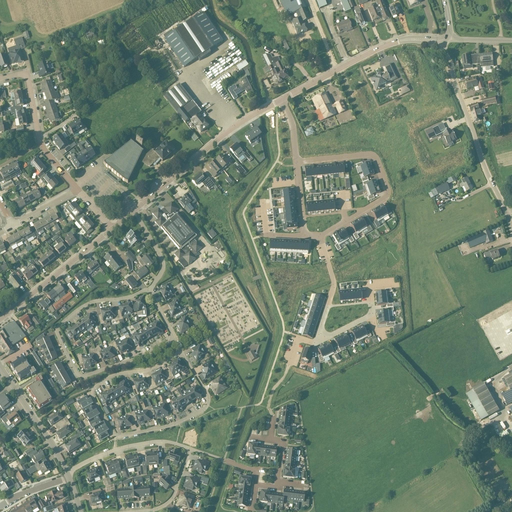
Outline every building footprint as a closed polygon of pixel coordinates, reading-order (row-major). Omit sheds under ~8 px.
[(287,16),(291,14),(294,21),(291,22),(294,29),(297,35),(307,31),(303,22),(309,20),(304,9),(306,9),(302,0),(279,0),(286,15),(287,16)] [(323,0),(314,0),(319,9),(326,6),(323,0)] [(339,0),(344,12),(350,9),(346,0),(339,0)] [(382,17),(384,21),(389,19),(382,0),(376,3),(377,6),(368,9),(373,21),(382,17)] [(394,6),(395,7),(389,10),(392,17),(398,14),(397,12),(401,10),(398,4),(394,6)] [(356,15),(360,26),(367,23),(363,12),(356,15)] [(205,14),(167,39),(186,68),(224,42),(205,14)] [(343,32),(343,33),(352,29),(348,20),(336,25),(339,33),(343,32)] [(88,39),(94,36),(92,31),(89,32),(89,31),(85,33),(88,39)] [(14,41),(14,42),(16,47),(8,50),(13,64),(17,62),(18,64),(24,62),(18,46),(24,45),(21,38),(14,41)] [(287,40),(282,43),(286,52),(291,49),(287,40)] [(273,65),(269,54),(265,54),(271,66),(267,68),(265,65),(262,66),(266,74),(272,71),(274,75),(273,75),(278,84),(283,82),(282,80),(284,80),(278,68),(275,70),(273,65)] [(271,55),(269,54),(273,65),(275,70),(278,68),(284,80),(288,77),(285,70),(284,70),(278,57),(273,58),(272,58),(271,55)] [(494,67),(493,61),(492,54),(476,55),(462,57),(463,67),(464,70),(473,69),(472,65),(478,65),(481,64),(481,68),(494,67)] [(6,55),(0,56),(0,65),(1,68),(7,66),(6,62),(8,62),(6,55)] [(37,74),(39,78),(50,74),(46,63),(38,66),(40,73),(37,74)] [(370,79),(376,91),(382,88),(381,86),(386,84),(386,85),(391,83),(390,81),(396,78),(390,65),(383,68),(386,74),(382,75),(381,76),(381,75),(377,77),(376,78),(375,77),(370,79)] [(465,80),(468,89),(478,86),(476,77),(465,80)] [(40,89),(41,91),(53,87),(49,78),(42,80),(43,83),(41,84),(42,88),(41,88),(41,89),(40,89)] [(238,98),(236,96),(245,91),(247,95),(252,91),(246,78),(241,80),(243,85),(237,89),(235,86),(228,90),(234,100),(238,98)] [(179,84),(164,97),(168,102),(169,103),(173,108),(176,112),(185,123),(189,119),(191,121),(199,115),(202,112),(179,84)] [(53,87),(41,91),(41,93),(43,92),(43,93),(44,93),(45,97),(55,93),(53,87)] [(12,99),(12,101),(22,99),(21,92),(21,93),(20,90),(10,92),(10,94),(14,94),(15,98),(12,99)] [(55,93),(45,97),(46,100),(46,101),(45,102),(45,103),(53,101),(57,100),(55,93)] [(317,111),(315,111),(320,121),(335,114),(333,115),(331,109),(336,107),(339,114),(345,111),(341,101),(335,104),(335,105),(332,106),(329,105),(328,103),(329,102),(326,94),(312,100),(317,111)] [(10,108),(11,111),(23,109),(22,106),(23,106),(22,99),(12,101),(13,108),(10,108)] [(45,103),(42,105),(42,106),(43,106),(44,107),(45,107),(46,110),(55,107),(53,101),(45,103)] [(477,104),(469,107),(471,113),(474,122),(481,120),(478,110),(479,110),(477,104)] [(55,107),(46,110),(47,114),(46,114),(47,115),(46,116),(46,117),(58,113),(55,107)] [(17,113),(18,119),(26,118),(24,112),(23,112),(23,109),(11,111),(11,114),(17,113)] [(58,113),(46,117),(47,119),(48,118),(48,119),(49,119),(50,123),(60,120),(58,113)] [(199,115),(191,121),(200,133),(208,127),(199,115)] [(27,125),(26,118),(18,119),(18,120),(15,120),(17,130),(23,129),(23,126),(27,125)] [(78,121),(73,124),(78,133),(83,130),(84,132),(87,131),(84,125),(84,126),(81,127),(78,121)] [(69,129),(67,131),(70,136),(72,134),(73,136),(78,133),(73,124),(68,127),(69,129)] [(258,139),(257,137),(261,135),(256,127),(252,130),(252,132),(245,137),(250,144),(258,139)] [(305,133),(307,137),(313,134),(312,133),(313,133),(311,128),(307,130),(307,131),(305,133)] [(448,144),(457,140),(453,133),(452,133),(450,130),(443,133),(445,137),(444,137),(448,144)] [(53,141),(56,146),(64,140),(61,136),(58,137),(55,139),(55,140),(53,141)] [(67,144),(64,140),(56,146),(60,150),(67,144)] [(155,153),(152,150),(146,155),(130,142),(130,143),(103,164),(106,167),(124,182),(127,183),(138,161),(150,167),(159,159),(155,153)] [(166,143),(155,153),(159,159),(162,162),(174,151),(166,143)] [(242,152),(236,144),(235,145),(234,145),(229,149),(230,149),(229,150),(237,159),(242,155),(244,157),(245,157),(248,161),(251,158),(246,152),(244,154),(242,152)] [(90,159),(95,156),(90,149),(85,152),(90,159)] [(86,162),(90,159),(85,152),(84,150),(79,153),(81,155),(86,162)] [(86,162),(81,155),(77,158),(76,158),(81,165),(86,162)] [(222,156),(216,161),(222,170),(226,166),(227,167),(232,162),(227,157),(225,159),(222,156)] [(31,164),(35,169),(41,164),(35,157),(27,164),(29,166),(31,164)] [(81,165),(76,158),(77,158),(76,158),(72,161),(73,163),(72,164),(74,167),(75,166),(77,168),(82,165),(81,165)] [(218,173),(222,170),(216,161),(209,167),(211,170),(209,173),(213,178),(219,174),(218,173)] [(363,163),(357,165),(358,168),(360,167),(362,173),(372,169),(370,163),(364,166),(363,163)] [(10,167),(14,174),(16,177),(21,174),(19,171),(16,164),(10,167)] [(41,164),(35,169),(40,175),(37,177),(39,179),(44,175),(42,172),(46,170),(45,170),(47,169),(44,166),(43,167),(41,164)] [(246,173),(240,166),(236,170),(241,177),(246,173)] [(14,174),(10,167),(9,168),(8,167),(5,169),(10,180),(16,177),(14,174)] [(5,183),(10,180),(5,169),(1,171),(2,172),(0,172),(0,173),(1,174),(0,174),(0,179),(1,181),(3,180),(5,183)] [(364,178),(362,179),(363,183),(369,181),(368,178),(374,175),(372,169),(362,173),(364,178)] [(44,175),(39,179),(41,181),(43,179),(48,184),(54,179),(49,174),(46,177),(44,175)] [(196,187),(201,182),(206,188),(209,191),(213,188),(215,191),(217,189),(209,178),(206,181),(200,174),(192,182),(196,187)] [(464,187),(467,192),(473,189),(467,178),(461,181),(462,183),(459,185),(461,188),(464,187)] [(54,179),(48,184),(52,190),(58,185),(54,179)] [(369,181),(363,183),(364,186),(367,185),(369,191),(378,187),(376,181),(370,184),(369,181)] [(447,183),(435,189),(438,196),(450,190),(447,183)] [(371,196),(368,197),(369,200),(375,199),(374,196),(381,193),(378,187),(369,191),(371,196)] [(31,193),(35,201),(44,196),(40,191),(39,189),(31,193)] [(189,213),(193,210),(194,209),(191,206),(196,201),(191,191),(189,191),(186,194),(186,195),(182,198),(183,199),(178,203),(184,209),(185,208),(189,213)] [(31,193),(26,196),(30,203),(35,201),(31,193)] [(20,197),(21,199),(25,206),(30,203),(26,196),(25,194),(20,197)] [(19,209),(25,206),(21,199),(18,200),(17,198),(11,201),(15,209),(18,207),(19,209)] [(70,214),(78,208),(74,203),(71,205),(69,203),(64,207),(70,214)] [(188,223),(187,221),(186,219),(184,218),(183,216),(181,215),(180,215),(179,213),(177,215),(175,213),(178,210),(172,203),(164,209),(165,210),(162,213),(159,209),(152,215),(158,221),(155,223),(160,229),(161,229),(179,250),(174,254),(179,260),(178,261),(184,268),(188,264),(189,265),(196,259),(193,255),(196,253),(202,248),(197,242),(196,242),(194,240),(197,237),(188,226),(190,224),(188,223)] [(383,206),(377,209),(382,218),(388,215),(390,220),(393,218),(390,213),(388,214),(383,206)] [(70,214),(76,221),(84,215),(82,213),(78,208),(70,214)] [(377,209),(372,212),(377,221),(374,222),(377,228),(380,226),(377,221),(382,218),(377,209)] [(49,217),(55,226),(55,227),(58,225),(56,222),(59,220),(60,222),(63,220),(59,213),(55,215),(55,214),(49,217)] [(86,217),(84,215),(76,221),(82,228),(90,222),(86,217)] [(49,217),(44,220),(49,229),(55,226),(49,217)] [(362,218),(356,221),(362,230),(367,227),(370,232),(373,230),(369,225),(367,227),(362,218)] [(44,220),(39,223),(43,229),(45,228),(46,230),(49,229),(44,220)] [(356,221),(351,225),(356,233),(353,235),(356,240),(359,238),(356,234),(362,230),(356,221)] [(90,222),(82,228),(81,229),(85,233),(86,233),(88,235),(93,231),(91,229),(94,226),(90,222)] [(44,231),(43,229),(39,223),(33,226),(35,229),(33,231),(38,239),(40,238),(38,234),(44,231)] [(30,227),(23,231),(27,239),(29,238),(30,240),(33,238),(33,239),(36,238),(30,227)] [(343,229),(338,232),(343,241),(348,238),(351,243),(354,241),(351,236),(349,238),(343,229)] [(207,233),(212,239),(216,235),(211,230),(207,233)] [(23,231),(17,234),(22,243),(27,240),(27,239),(23,231)] [(76,236),(71,231),(67,235),(69,238),(66,241),(70,247),(76,242),(73,238),(76,236)] [(493,242),(489,231),(482,233),(466,240),(469,246),(470,249),(485,242),(486,244),(493,242)] [(338,232),(333,236),(338,244),(335,246),(338,251),(341,249),(338,244),(343,241),(338,232)] [(131,246),(128,248),(129,248),(140,240),(138,237),(136,239),(134,237),(130,233),(122,240),(125,238),(128,241),(130,244),(130,243),(131,246)] [(17,234),(12,237),(17,246),(22,243),(17,234)] [(18,247),(17,246),(12,237),(7,240),(7,241),(5,243),(11,255),(15,253),(13,251),(18,248),(18,247)] [(56,242),(59,246),(55,249),(60,255),(66,250),(65,250),(68,248),(60,238),(56,242)] [(45,257),(49,263),(55,259),(55,258),(58,256),(50,247),(47,250),(50,253),(45,257)] [(490,253),(490,252),(484,254),(486,260),(492,257),(493,260),(500,257),(497,251),(490,253)] [(125,255),(129,259),(132,263),(136,260),(129,252),(125,255)] [(115,272),(122,266),(112,253),(104,259),(115,272)] [(22,254),(14,260),(16,263),(20,261),(24,258),(22,254)] [(139,257),(136,259),(142,267),(145,265),(148,268),(153,264),(150,260),(150,259),(148,255),(145,257),(145,258),(142,260),(139,257)] [(44,268),(49,263),(45,257),(39,262),(36,259),(34,261),(41,270),(44,268)] [(31,265),(26,268),(33,277),(38,273),(36,270),(38,268),(33,261),(30,264),(31,265)] [(89,275),(96,270),(97,271),(99,269),(102,273),(105,270),(101,264),(98,266),(95,262),(88,268),(89,270),(87,272),(89,275)] [(33,277),(26,268),(25,267),(23,269),(25,272),(23,274),(20,271),(17,273),(21,278),(23,276),(28,281),(33,277)] [(134,272),(132,274),(136,280),(139,278),(140,279),(147,273),(143,268),(136,274),(134,272)] [(22,280),(15,272),(9,276),(11,279),(9,281),(16,290),(22,285),(20,282),(22,280)] [(79,283),(81,281),(84,285),(87,282),(88,283),(91,281),(86,275),(84,277),(81,273),(75,278),(79,283)] [(136,280),(132,274),(129,276),(128,275),(124,279),(126,281),(125,281),(123,283),(127,286),(128,285),(132,290),(137,285),(134,282),(136,280)] [(71,283),(67,286),(73,295),(77,292),(71,283)] [(160,292),(165,300),(173,295),(167,284),(162,288),(163,290),(160,292)] [(59,286),(53,291),(64,304),(72,297),(69,293),(61,299),(59,296),(64,292),(59,286)] [(56,310),(64,304),(53,291),(47,296),(52,302),(54,300),(56,303),(53,306),(56,310)] [(313,295),(311,302),(322,305),(325,298),(324,298),(316,295),(315,295),(313,295)] [(138,307),(135,308),(138,316),(143,316),(142,311),(146,310),(144,305),(146,304),(143,297),(139,298),(140,301),(136,302),(138,307)] [(48,309),(52,314),(54,312),(47,300),(44,302),(43,301),(40,304),(40,305),(39,306),(40,308),(42,307),(45,311),(48,309)] [(168,312),(172,318),(174,316),(176,319),(184,315),(176,301),(168,305),(171,310),(168,312)] [(311,302),(309,308),(320,312),(322,305),(311,302)] [(131,304),(125,306),(128,316),(131,315),(134,319),(138,316),(135,308),(132,309),(131,304)] [(120,312),(117,313),(117,314),(119,321),(123,319),(128,318),(128,316),(125,306),(119,308),(119,310),(120,312)] [(104,322),(109,321),(106,308),(100,310),(102,317),(99,317),(101,325),(104,324),(104,322)] [(107,308),(106,308),(109,321),(115,319),(115,322),(119,321),(117,313),(114,314),(113,309),(107,311),(107,308)] [(309,308),(307,315),(318,319),(320,312),(309,308)] [(88,314),(85,317),(93,328),(96,326),(94,323),(96,322),(97,323),(99,321),(98,315),(97,314),(93,317),(92,316),(90,317),(88,314)] [(32,325),(30,322),(25,315),(19,320),(23,327),(24,326),(27,330),(27,329),(30,332),(34,329),(32,326),(32,325)] [(307,315),(305,321),(316,325),(318,319),(307,315)] [(37,326),(40,323),(35,317),(32,319),(37,326)] [(86,319),(81,323),(86,330),(91,327),(93,329),(93,328),(85,317),(84,317),(86,319)] [(176,326),(181,334),(189,329),(188,327),(190,325),(186,317),(180,320),(181,323),(176,326)] [(305,321),(302,329),(304,329),(314,332),(316,325),(305,321)] [(26,337),(14,322),(0,331),(0,337),(2,341),(5,339),(6,339),(7,340),(6,340),(11,347),(12,346),(16,343),(26,337)] [(152,324),(159,336),(163,334),(161,331),(163,329),(160,324),(158,325),(156,322),(152,324)] [(81,323),(76,326),(82,334),(86,330),(81,323)] [(153,326),(148,329),(152,337),(157,334),(159,336),(152,324),(153,326)] [(70,328),(78,339),(77,337),(82,334),(76,326),(71,330),(70,328)] [(363,326),(357,329),(362,338),(367,336),(368,338),(371,336),(369,331),(366,332),(363,326)] [(509,326),(491,335),(502,359),(508,356),(510,360),(511,359),(511,352),(509,346),(511,344),(511,327),(510,329),(509,326)] [(74,342),(78,339),(70,328),(66,330),(68,333),(66,335),(70,340),(72,339),(74,342)] [(148,329),(142,332),(147,340),(152,337),(148,329)] [(302,329),(300,335),(302,335),(301,336),(302,336),(311,339),(310,339),(311,339),(314,332),(304,329),(302,329)] [(357,329),(351,332),(355,338),(351,340),(354,345),(358,343),(357,341),(362,338),(357,329)] [(136,333),(143,345),(142,343),(147,340),(142,332),(137,335),(136,333)] [(139,348),(143,345),(136,333),(132,335),(134,339),(132,340),(135,346),(137,344),(139,348)] [(345,335),(340,338),(344,347),(345,348),(350,346),(351,347),(354,345),(351,340),(348,342),(345,335)] [(121,342),(127,353),(132,350),(129,344),(132,343),(128,336),(125,337),(126,339),(121,342)] [(41,346),(50,343),(48,337),(43,340),(39,341),(37,343),(38,345),(40,344),(41,346)] [(340,338),(334,341),(338,347),(334,349),(337,354),(340,352),(339,349),(344,347),(340,338)] [(14,351),(11,347),(6,340),(7,340),(6,339),(0,343),(0,345),(7,356),(14,351)] [(115,343),(112,344),(115,352),(118,350),(120,354),(126,351),(127,353),(121,342),(116,345),(115,343)] [(43,349),(44,352),(52,348),(50,343),(41,346),(39,348),(40,350),(43,349)] [(115,352),(112,344),(109,346),(110,348),(104,350),(108,359),(114,357),(112,353),(115,352)] [(328,344),(323,347),(328,357),(334,355),(337,354),(334,349),(331,350),(328,344)] [(196,363),(201,359),(200,357),(205,354),(200,345),(192,350),(193,353),(191,355),(196,363)] [(98,347),(95,350),(98,359),(101,357),(102,362),(108,359),(104,350),(101,351),(98,347)] [(323,347),(318,350),(321,356),(318,357),(320,362),(323,361),(323,360),(328,357),(323,347)] [(52,348),(44,352),(41,353),(42,355),(45,354),(46,357),(54,353),(52,348)] [(90,355),(87,356),(91,368),(90,366),(96,364),(95,359),(98,359),(95,350),(93,350),(90,350),(90,355)] [(302,357),(301,362),(307,364),(311,352),(305,350),(304,354),(303,354),(302,357)] [(54,353),(46,357),(43,358),(44,360),(47,359),(49,363),(53,361),(53,360),(57,358),(54,353)] [(85,370),(91,368),(87,356),(82,357),(81,355),(78,356),(80,364),(83,363),(85,370)] [(23,358),(10,366),(12,369),(13,368),(15,370),(13,371),(14,372),(16,371),(17,373),(16,374),(17,376),(17,377),(18,376),(20,378),(18,379),(20,382),(31,375),(32,377),(36,374),(33,370),(31,371),(23,358)] [(172,363),(173,365),(178,374),(181,372),(182,373),(186,375),(189,374),(182,362),(179,364),(177,360),(172,363)] [(201,371),(206,379),(214,374),(212,371),(215,370),(210,362),(203,366),(205,369),(201,371)] [(52,370),(54,373),(62,368),(59,363),(54,366),(51,368),(49,369),(50,372),(52,370)] [(170,372),(167,374),(172,382),(171,381),(175,379),(173,377),(178,374),(173,365),(172,363),(171,363),(173,365),(168,368),(170,372)] [(62,368),(54,373),(51,374),(53,376),(55,375),(57,377),(65,373),(62,368)] [(162,371),(157,374),(161,383),(164,382),(168,386),(172,382),(167,374),(164,375),(162,371)] [(510,391),(502,395),(508,405),(511,402),(511,371),(508,373),(510,376),(504,380),(510,391)] [(58,380),(59,382),(67,378),(65,373),(57,377),(54,379),(55,381),(58,380)] [(153,381),(150,382),(153,390),(157,388),(162,385),(161,383),(157,374),(151,377),(153,381)] [(43,382),(40,378),(36,381),(36,382),(26,389),(28,392),(29,391),(30,393),(29,394),(30,395),(31,394),(32,396),(31,397),(35,402),(36,401),(37,403),(36,404),(36,405),(38,404),(39,406),(37,407),(39,410),(52,402),(41,384),(43,382)] [(67,378),(59,382),(57,384),(58,386),(61,385),(63,388),(67,385),(70,383),(67,378)] [(211,387),(216,395),(224,390),(222,388),(225,386),(220,378),(214,381),(216,384),(211,387)] [(138,393),(143,391),(139,379),(133,381),(135,388),(132,389),(135,396),(138,395),(138,393)] [(139,379),(143,391),(149,389),(149,391),(153,390),(150,382),(147,383),(145,379),(140,381),(139,379)] [(123,381),(119,383),(126,396),(130,393),(129,391),(131,390),(127,383),(125,384),(123,381)] [(120,386),(115,388),(120,396),(125,394),(126,396),(119,383),(119,384),(120,386)] [(499,412),(483,383),(472,390),(473,391),(466,394),(482,421),(499,412)] [(194,387),(190,389),(197,401),(201,398),(199,395),(202,394),(198,388),(196,390),(194,387)] [(115,388),(110,391),(115,399),(120,396),(115,388)] [(191,391),(186,394),(191,402),(196,399),(197,401),(190,389),(191,391)] [(104,392),(111,405),(111,404),(110,402),(115,399),(110,391),(105,394),(104,392)] [(106,407),(111,405),(104,392),(100,395),(101,398),(99,399),(103,406),(105,405),(106,407)] [(186,394),(181,397),(186,405),(191,402),(186,394)] [(81,410),(92,404),(91,401),(89,402),(86,397),(77,402),(79,406),(80,406),(82,409),(81,410)] [(175,398),(175,399),(182,410),(181,408),(186,405),(181,397),(176,400),(175,398)] [(178,413),(182,410),(175,399),(171,401),(173,404),(171,405),(174,411),(176,410),(178,413)] [(6,401),(0,405),(0,413),(3,411),(10,405),(6,401)] [(162,417),(162,418),(168,416),(165,409),(168,408),(165,401),(162,402),(163,404),(157,406),(162,417)] [(92,404),(81,410),(86,418),(87,417),(97,412),(95,409),(93,410),(91,405),(92,404)] [(157,406),(152,408),(151,406),(148,408),(151,415),(154,414),(156,418),(157,417),(158,419),(162,417),(157,406)] [(146,411),(140,412),(144,422),(149,420),(148,416),(151,415),(148,408),(145,409),(146,411)] [(5,424),(8,421),(11,424),(12,423),(14,426),(21,421),(14,413),(12,414),(10,412),(1,420),(5,424)] [(97,412),(87,417),(89,421),(88,422),(90,426),(99,421),(96,416),(98,414),(97,412)] [(144,422),(140,412),(135,414),(134,412),(131,413),(133,421),(136,420),(138,424),(140,424),(140,425),(144,424),(144,422)] [(128,416),(123,417),(126,430),(126,427),(131,426),(130,421),(133,421),(131,413),(128,414),(128,416)] [(54,425),(56,428),(68,421),(65,417),(62,419),(59,414),(48,421),(51,426),(54,425)] [(120,431),(126,430),(123,417),(120,418),(117,414),(113,416),(115,425),(118,425),(120,431)] [(70,425),(68,421),(56,428),(59,432),(56,434),(59,439),(70,432),(67,427),(70,425)] [(102,426),(99,421),(90,426),(93,430),(94,429),(96,433),(106,427),(104,424),(102,426)] [(106,427),(96,433),(98,437),(97,437),(99,442),(108,436),(105,431),(107,430),(106,427)] [(17,436),(25,446),(33,439),(25,429),(17,436)] [(288,437),(289,430),(278,429),(277,436),(288,437)] [(72,438),(70,439),(72,442),(65,446),(69,453),(78,448),(80,446),(76,439),(84,434),(82,431),(72,438)] [(247,455),(255,456),(256,445),(249,444),(247,455)] [(173,461),(173,460),(179,462),(181,456),(175,454),(176,452),(170,449),(169,453),(170,453),(168,459),(170,459),(170,460),(173,461)] [(34,452),(33,452),(27,455),(30,460),(32,459),(35,464),(41,460),(40,458),(44,456),(41,451),(36,454),(34,452)] [(131,457),(133,468),(139,467),(137,455),(133,456),(133,457),(131,457)] [(127,470),(133,468),(131,457),(129,458),(128,457),(125,458),(127,470)] [(111,463),(115,474),(121,471),(117,460),(113,461),(113,462),(111,463)] [(201,474),(202,471),(205,472),(208,463),(202,461),(201,464),(195,462),(192,471),(201,474)] [(34,466),(36,469),(38,468),(42,474),(49,470),(51,469),(47,462),(43,465),(41,462),(34,466)] [(109,476),(115,474),(111,463),(109,464),(108,463),(105,465),(109,476)] [(23,475),(25,474),(25,472),(20,466),(15,469),(18,473),(16,475),(21,483),(26,480),(23,475)] [(101,473),(98,467),(91,470),(92,473),(88,475),(89,478),(87,478),(89,483),(94,481),(93,479),(99,477),(98,474),(101,473)] [(294,479),(295,472),(284,470),(283,478),(294,479)] [(162,486),(166,490),(171,485),(167,481),(169,479),(164,474),(162,477),(162,478),(158,482),(160,484),(159,484),(162,486)] [(0,487),(3,494),(9,491),(8,490),(15,486),(11,479),(2,485),(1,482),(2,481),(0,478),(0,477),(0,487)] [(192,490),(193,487),(196,488),(199,479),(193,477),(192,480),(186,478),(183,487),(192,490)] [(240,478),(239,485),(249,487),(250,479),(240,478)] [(48,504),(51,502),(51,503),(58,501),(58,500),(63,498),(61,492),(56,494),(55,492),(48,494),(49,495),(45,497),(48,504)] [(90,505),(91,507),(93,506),(96,505),(95,503),(101,502),(101,499),(103,498),(102,492),(94,494),(95,497),(90,498),(91,501),(89,502),(90,505)] [(260,502),(267,503),(268,493),(261,492),(260,502)] [(186,508),(187,505),(190,506),(193,497),(187,495),(186,498),(181,496),(177,505),(186,508)] [(33,500),(27,503),(33,511),(38,508),(33,500)] [(41,508),(45,506),(42,500),(37,503),(41,508)] [(27,503),(22,506),(25,511),(32,511),(33,511),(27,503)]
